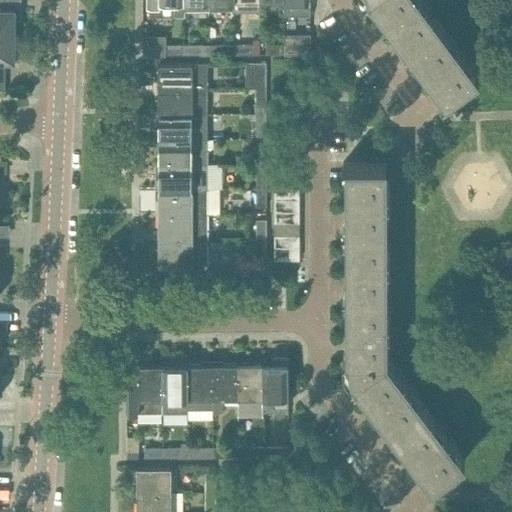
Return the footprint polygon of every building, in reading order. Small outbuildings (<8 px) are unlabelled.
[(0,0),(0,34),(14,34),(14,8),(4,8),(3,0),(0,0)] [(146,0),(147,6),(148,6),(148,16),(174,16),(184,15),(184,10),(184,0),(146,0)] [(209,0),(184,0),(184,10),(210,9),(209,0)] [(234,9),(233,0),(209,0),(210,9),(234,9)] [(285,0),(285,13),(310,13),(310,0),(285,0)] [(444,101),(444,102),(479,76),(422,0),(374,0),(448,98),(444,101)] [(14,61),(14,34),(0,34),(0,89),(3,90),(4,60),(14,61)] [(166,55),(184,55),(184,44),(166,45),(166,55)] [(203,44),(184,44),(184,55),(203,55),(203,44)] [(216,54),(234,54),(234,44),(216,44),(216,54)] [(253,44),(234,44),(234,54),(253,54),(253,44)] [(266,54),(285,54),(285,44),(266,44),(266,54)] [(303,44),(285,44),(285,54),(303,54),(303,44)] [(159,89),(207,88),(207,63),(159,63),(159,89)] [(256,69),(256,88),(266,87),(266,69),(256,69)] [(266,87),(256,88),(256,106),(266,106),(266,87)] [(207,88),(159,89),(159,113),(207,113),(207,88)] [(159,113),(159,139),(207,139),(207,113),(159,113)] [(256,119),(256,138),(268,138),(268,119),(256,119)] [(268,138),(256,138),(256,156),(266,156),(266,154),(269,154),(268,138)] [(207,139),(159,139),(159,164),(207,164),(207,148),(213,148),(213,139),(207,139)] [(430,485),(431,486),(465,460),(386,356),(386,162),(356,162),(343,162),(343,164),(348,164),(348,356),(344,356),(344,358),(348,358),(356,379),(352,382),(353,383),(357,380),(434,482),(430,485)] [(274,175),(299,175),(299,163),(274,163),(274,175)] [(159,164),(159,189),(207,189),(207,164),(159,164)] [(256,170),(256,189),(266,188),(266,170),(256,170)] [(299,187),(299,175),(274,175),(274,187),(299,187)] [(274,187),(274,199),(299,199),(299,187),(274,187)] [(266,188),(256,189),(256,207),(266,207),(266,188)] [(207,189),(159,189),(159,213),(207,213),(207,189)] [(299,211),(299,199),(274,199),(274,211),(299,211)] [(274,211),(274,223),(299,223),(299,211),(274,211)] [(207,238),(207,213),(159,213),(159,239),(207,238)] [(256,238),(266,238),(266,219),(256,219),(256,238)] [(299,235),(299,223),(274,223),(274,235),(299,235)] [(274,235),(274,248),(299,248),(299,235),(274,235)] [(207,264),(207,238),(159,239),(159,264),(207,264)] [(266,238),(256,238),(256,256),(266,256),(266,238)] [(299,260),(299,248),(274,248),(274,260),(299,260)] [(264,363),(238,364),(238,397),(238,411),(238,415),(264,415),(264,411),(264,405),(264,363)] [(264,363),(264,405),(288,405),(288,363),(264,363)] [(126,376),(126,412),(163,412),(162,364),(137,364),(137,376),(126,376)] [(162,364),(163,412),(188,412),(188,408),(187,364),(162,364)] [(188,408),(213,407),(213,364),(187,364),(188,408)] [(238,364),(213,364),(213,407),(213,412),(224,411),(223,397),(238,397),(238,364)] [(139,434),(127,434),(127,448),(139,448),(139,434)] [(281,446),(264,447),(264,457),(282,456),(281,446)] [(181,447),(163,448),(163,457),(181,457),(181,447)] [(194,457),(213,457),(213,447),(194,447),(194,457)] [(231,447),(213,447),(213,457),(231,457),(231,447)] [(245,457),(264,457),(264,447),(245,447),(245,457)] [(144,458),(163,457),(163,448),(144,448),(144,458)] [(138,466),(138,491),(170,491),(170,466),(138,466)] [(205,491),(215,491),(215,473),(205,473),(205,491)] [(182,511),(182,491),(170,491),(138,491),(137,511),(182,511)] [(205,510),(215,510),(215,491),(205,491),(205,510)]
